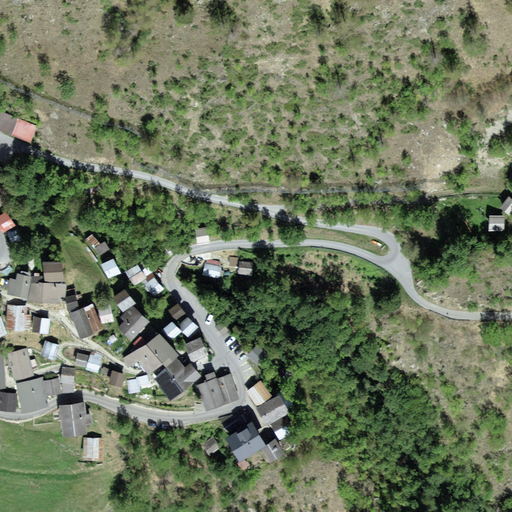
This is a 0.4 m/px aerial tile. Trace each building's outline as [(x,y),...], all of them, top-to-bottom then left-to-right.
[(37,124),(0,109),(0,127),(31,139),(37,124)] [(3,189),(0,190),(0,208),(11,202),(3,189)] [(18,209),(6,217),(15,231),(27,223),(18,209)] [(511,229),(511,215),(498,215),(497,231),(511,232),(511,229)] [(28,227),(18,233),(26,245),(35,239),(28,227)] [(211,227),(199,229),(201,243),(213,241),(211,227)] [(111,249),(94,233),(88,238),(106,255),(111,249)] [(131,270),(122,256),(110,264),(119,278),(131,270)] [(79,259),(59,261),(61,278),(80,276),(79,259)] [(223,267),(207,265),(205,275),(222,278),(223,267)] [(255,267),(241,265),(240,272),(254,275),(255,267)] [(33,276),(26,276),(25,293),(48,295),(48,298),(76,300),(77,293),(82,293),(82,282),(54,280),(54,282),(47,282),(47,272),(34,271),(33,276)] [(150,301),(138,287),(127,296),(139,310),(150,301)] [(122,327),(109,302),(88,313),(101,338),(122,327)] [(39,305),(23,304),(21,327),(47,328),(48,313),(39,313),(39,305)] [(167,320),(148,304),(137,316),(142,321),(137,327),(152,339),(167,320)] [(126,305),(116,308),(121,323),(131,320),(126,305)] [(1,306),(0,306),(0,339),(21,331),(14,315),(7,319),(1,306)] [(68,317),(51,315),(49,328),(66,330),(68,317)] [(206,336),(214,327),(201,315),(192,325),(206,336)] [(242,330),(233,321),(227,327),(237,335),(242,330)] [(196,330),(186,322),(179,330),(190,339),(196,330)] [(136,339),(128,330),(122,336),(130,345),(136,339)] [(199,352),(178,333),(145,357),(150,366),(162,361),(176,376),(199,352)] [(219,335),(202,344),(211,361),(227,353),(219,335)] [(76,344),(60,339),(56,353),(72,357),(76,344)] [(287,353),(275,344),(267,355),(279,364),(287,353)] [(39,347),(19,353),(27,379),(47,373),(39,347)] [(106,354),(95,352),(93,363),(104,366),(106,354)] [(14,353),(0,354),(0,388),(19,385),(14,353)] [(121,356),(109,353),(106,367),(118,370),(121,356)] [(207,367),(200,359),(179,378),(196,398),(224,374),(213,362),(207,367)] [(232,363),(223,367),(228,379),(237,375),(232,363)] [(133,369),(124,365),(120,374),(129,378),(133,369)] [(90,368),(77,367),(76,392),(89,392),(90,368)] [(147,373),(134,370),(132,380),(144,383),(147,373)] [(253,373),(242,378),(252,402),(263,397),(253,373)] [(169,374),(159,377),(161,386),(172,382),(169,374)] [(62,405),(55,377),(28,384),(36,412),(62,405)] [(239,377),(221,385),(233,411),(251,403),(239,377)] [(72,378),(58,381),(61,394),(75,391),(72,378)] [(297,394),(284,379),(271,392),(284,406),(297,394)] [(158,380),(148,382),(151,394),(161,391),(158,380)] [(28,393),(10,392),(9,409),(27,410),(28,393)] [(306,393),(285,408),(297,425),(319,410),(306,393)] [(97,403),(76,407),(80,434),(104,430),(103,423),(110,422),(108,413),(98,414),(97,403)] [(265,425),(256,416),(246,424),(255,434),(265,425)] [(313,417),(301,424),(309,438),(321,432),(313,417)] [(302,443),(285,418),(259,435),(276,460),(302,443)] [(117,438),(97,439),(98,459),(118,458),(117,438)] [(310,439),(297,449),(308,463),(321,453),(310,439)]
